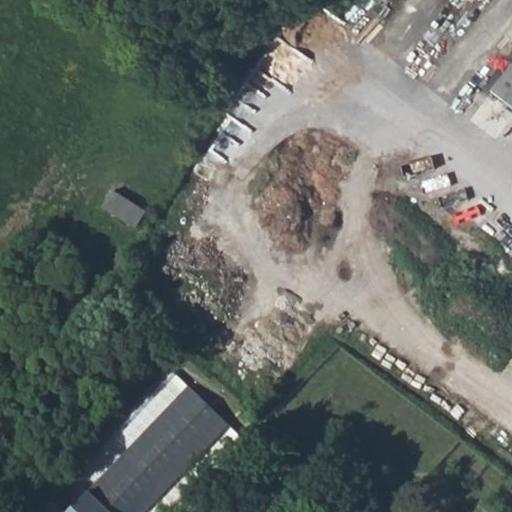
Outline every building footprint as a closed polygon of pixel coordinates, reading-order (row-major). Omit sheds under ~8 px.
[(511,66),(490,95),(511,111),(511,66)] [(112,190),(104,208),(140,224),(149,206),(112,190)] [(97,245),(85,235),(78,243),(91,252),(97,245)] [(64,511),(144,511),(228,425),(190,390),(86,500),(69,483),(53,501),(64,511)] [(268,471),(232,511),(257,511),(284,483),(268,471)]
